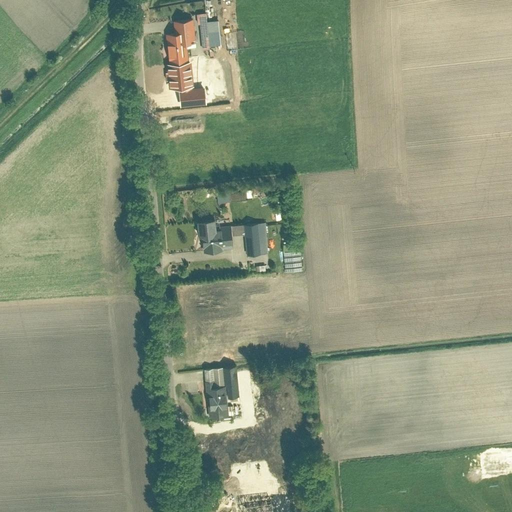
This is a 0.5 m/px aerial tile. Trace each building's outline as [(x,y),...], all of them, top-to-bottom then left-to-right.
[(200,48),(208,48),(206,12),(198,12),(200,48)] [(171,63),(191,61),(189,43),(197,42),(195,17),(175,19),(177,31),(168,32),(171,63)] [(188,66),(190,87),(211,84),(209,64),(188,66)] [(251,189),(252,195),(259,194),(258,182),(250,182),(251,189)] [(230,200),(229,191),(229,188),(217,189),(219,202),(230,200)] [(229,191),(230,200),(252,198),(252,195),(251,189),(229,191)] [(231,233),(230,224),(214,225),(214,217),(197,218),(198,235),(201,235),(202,249),(216,248),(216,245),(231,244),(231,233)] [(266,221),(244,223),(245,232),(246,252),(268,250),(266,221)] [(244,223),(230,224),(231,233),(245,232),(244,223)] [(300,248),(283,250),(285,272),(302,271),(300,248)] [(235,366),(203,370),(208,419),(228,417),(226,399),(239,397),(235,366)] [(272,511),(270,491),(230,495),(231,511),(272,511)]
